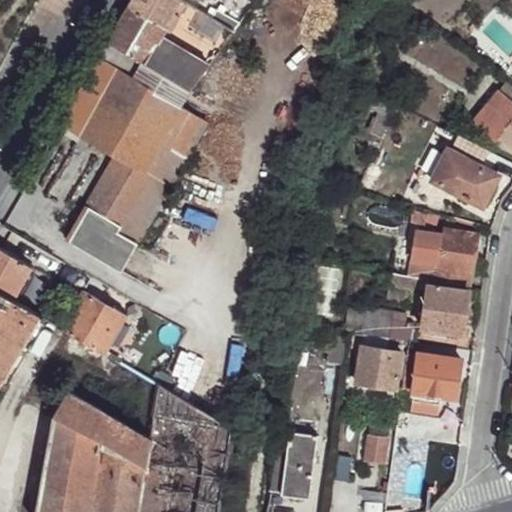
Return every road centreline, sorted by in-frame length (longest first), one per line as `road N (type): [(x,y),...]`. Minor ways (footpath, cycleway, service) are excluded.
road 1 (residential): [(511,226),(476,511)]
road 2 (secondary): [(0,168),(97,0)]
